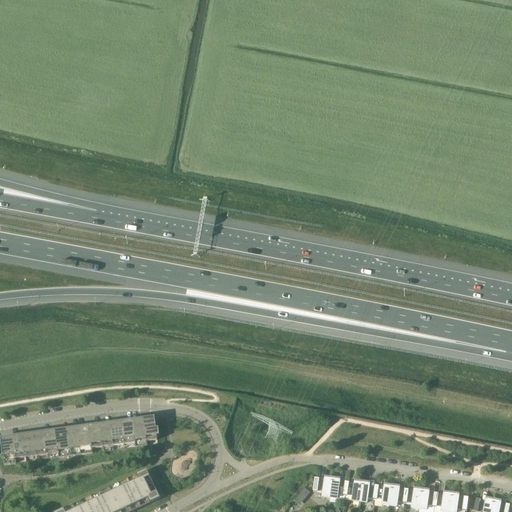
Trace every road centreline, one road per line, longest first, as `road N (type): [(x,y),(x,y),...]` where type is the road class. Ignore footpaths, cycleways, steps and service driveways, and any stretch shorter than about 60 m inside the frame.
road 1 (motorway): [(0,243),(510,342)]
road 2 (motorway): [(0,296),(162,295),(361,329),(510,342)]
road 3 (motorway): [(511,299),(94,218)]
road 4 (residential): [(511,485),(305,457),(249,471)]
road 5 (residential): [(0,426),(111,407),(180,408),(212,428),(220,455)]
road 6 (track): [(189,167),(219,0)]
